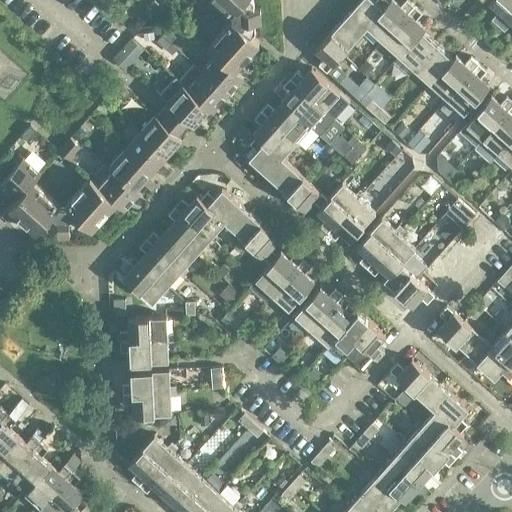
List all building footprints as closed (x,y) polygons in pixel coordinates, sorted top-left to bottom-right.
[(154,0),(152,0),(144,9),(151,15),(160,5),(154,0)] [(208,45),(217,53),(217,52),(243,77),(248,71),(240,63),(259,42),(251,35),(256,29),(255,20),(261,19),(260,7),(254,8),(253,0),(218,0),(233,12),(233,18),(208,45)] [(374,0),(359,0),(341,20),(358,36),(367,26),(379,36),(375,41),(379,44),(415,5),(409,0),(404,0),(401,5),(395,0),(389,0),(388,0),(375,0),(374,0)] [(511,0),(489,0),(489,1),(506,15),(511,8),(511,0)] [(160,5),(151,15),(157,20),(166,10),(160,5)] [(415,5),(379,44),(382,47),(386,42),(399,54),(425,26),(416,19),(422,12),(415,5)] [(325,56),(319,63),(327,70),(358,36),(341,20),(316,48),(325,56)] [(425,26),(399,54),(415,69),(438,44),(422,30),(425,27),(425,26)] [(178,37),(167,27),(162,33),(172,43),(178,37)] [(172,43),(162,33),(157,39),(167,49),(172,43)] [(126,65),(146,47),(135,34),(115,53),(126,65)] [(438,44),(415,69),(431,83),(457,55),(456,54),(453,58),(438,44)] [(217,53),(202,69),(228,93),(243,77),(217,52),(217,53)] [(457,55),(431,83),(444,94),(440,99),(444,102),(479,62),(471,55),(465,62),(457,55)] [(137,62),(131,68),(141,77),(147,71),(137,62)] [(479,62),(444,102),(446,104),(450,100),(464,113),(490,84),(481,76),(487,69),(479,62)] [(340,92),(312,66),(304,75),(297,69),(290,77),(325,109),(340,92)] [(202,69),(187,86),(186,87),(209,107),(209,108),(212,111),(228,93),(202,69)] [(186,87),(187,86),(176,76),(160,94),(167,101),(194,125),(209,108),(209,107),(186,87)] [(325,109),(290,77),(283,85),(290,91),(283,99),(311,125),(321,133),(335,117),(325,109)] [(124,96),(130,90),(120,80),(114,87),(124,96)] [(483,137),(511,104),(511,100),(507,95),(500,102),(491,94),(460,130),(476,144),(479,142),(483,137)] [(371,98),(365,105),(375,114),(381,107),(371,98)] [(311,125),(283,99),(275,108),(268,102),(261,109),(296,141),(311,125)] [(194,125),(167,101),(156,113),(183,137),(194,125)] [(511,104),(483,137),(479,142),(482,144),(486,140),(499,152),(511,137),(511,104)] [(381,107),(375,114),(385,122),(391,116),(381,107)] [(282,156),(296,141),(261,109),(255,117),(261,123),(253,132),(257,135),(250,143),(257,149),(249,158),(305,208),(313,199),(321,206),(317,209),(326,217),(320,224),(328,231),(359,196),(343,181),(328,197),(282,156)] [(183,137),(156,113),(141,131),(167,154),(183,137)] [(30,123),(21,134),(27,139),(37,129),(30,123)] [(167,154),(141,131),(125,148),(152,172),(155,168),(165,176),(171,170),(161,161),(167,154)] [(81,145),(70,136),(70,135),(58,149),(71,160),(76,155),(74,153),(81,145)] [(511,137),(499,152),(511,163),(507,167),(511,171),(511,169),(511,137)] [(125,148),(110,165),(112,167),(113,168),(137,188),(143,182),(152,191),(158,185),(148,176),(152,172),(125,148)] [(0,182),(0,183),(17,198),(34,180),(41,172),(23,156),(0,182)] [(106,174),(112,167),(110,165),(106,161),(100,168),(106,174)] [(113,168),(99,184),(98,185),(125,208),(140,191),(137,188),(113,168)] [(17,198),(2,215),(8,220),(15,212),(37,231),(44,223),(48,227),(58,226),(58,233),(70,233),(70,226),(80,225),(84,221),(92,228),(112,206),(120,214),(125,208),(98,185),(99,184),(90,177),(65,204),(60,204),(34,180),(17,198)] [(207,190),(201,198),(200,198),(225,220),(225,221),(235,230),(251,212),(222,187),(214,196),(207,190)] [(200,198),(201,198),(197,194),(189,203),(182,197),(175,205),(215,240),(217,237),(214,233),(225,221),(225,220),(200,198)] [(359,196),(328,231),(336,238),(342,231),(350,239),(376,210),(359,196)] [(215,240),(175,205),(168,213),(175,219),(168,227),(196,253),(208,240),(212,243),(215,240)] [(444,239),(460,221),(448,210),(432,227),(444,239)] [(268,297),(304,258),(296,251),(290,258),(281,250),(278,253),(270,247),(279,238),(251,212),(235,230),(271,262),(250,285),(266,300),(268,297)] [(382,216),(357,245),(366,253),(360,259),(367,266),(399,231),(382,216)] [(196,253),(168,227),(160,236),(154,229),(147,237),(186,272),(189,269),(185,266),(196,253)] [(399,231),(367,266),(375,273),(381,266),(389,273),(389,274),(401,262),(416,246),(399,231)] [(186,272),(147,237),(140,245),(147,251),(139,260),(167,285),(179,272),(183,276),(186,272)] [(304,258),(268,297),(271,300),(275,295),(289,308),(314,280),(306,272),(312,265),(304,258)] [(167,285),(139,260),(124,276),(152,302),(167,285)] [(389,274),(389,273),(384,278),(413,304),(421,295),(428,301),(435,293),(401,262),(389,274)] [(511,277),(511,275),(506,271),(498,280),(504,286),(511,277)] [(321,285),(295,313),(308,325),(304,329),(308,333),(344,293),(336,286),(329,293),(321,285)] [(344,293),(308,333),(310,335),(315,331),(329,343),(344,327),(343,326),(353,315),(352,314),(345,307),(351,300),(344,293)] [(492,299),(486,293),(478,303),(484,309),(492,299)] [(187,313),(195,313),(194,300),(186,301),(187,313)] [(484,309),(478,303),(469,312),(476,318),(484,309)] [(480,334),(447,305),(440,313),(447,319),(438,328),(465,351),(480,334)] [(357,308),(352,314),(353,315),(343,326),(344,327),(377,357),(385,349),(378,343),(386,334),(357,308)] [(229,311),(221,320),(226,325),(234,316),(229,311)] [(120,329),(121,339),(168,336),(167,314),(129,316),(129,328),(120,329)] [(511,333),(507,329),(492,345),(511,362),(511,333)] [(480,334),(465,351),(491,375),(499,366),(510,375),(511,372),(511,362),(492,345),(480,334)] [(168,336),(121,339),(121,349),(131,349),(131,361),(169,359),(168,336)] [(276,348),(271,343),(267,346),(273,351),(276,348)] [(440,383),(412,358),(404,367),(398,360),(390,369),(425,400),(440,383)] [(169,367),(131,369),(132,381),(123,381),(123,392),(170,389),(169,367)] [(468,408),(440,383),(425,400),(435,409),(436,409),(460,431),(461,431),(467,423),(460,417),(468,408)] [(170,389),(123,392),(124,402),(133,402),(134,414),(172,412),(170,389)] [(9,412),(0,421),(0,454),(18,433),(10,426),(16,419),(16,418),(26,407),(18,400),(8,411),(9,412)] [(0,421),(9,412),(8,411),(1,404),(0,405),(0,421)] [(436,409),(435,409),(424,422),(418,418),(416,421),(456,457),(463,449),(456,442),(464,434),(461,431),(460,431),(436,409)] [(263,429),(245,412),(239,419),(257,436),(263,429)] [(456,457),(416,421),(413,424),(418,428),(406,441),(435,466),(442,458),(449,464),(456,457)] [(364,432),(370,438),(379,428),(372,422),(364,432)] [(364,432),(363,433),(355,441),(362,447),(370,438),(364,432)] [(18,433),(0,454),(0,467),(9,476),(41,441),(33,433),(27,441),(18,433)] [(132,477),(139,483),(174,444),(171,441),(167,445),(155,433),(129,462),(138,470),(132,477)] [(41,441),(9,476),(25,490),(51,462),(42,454),(48,447),(41,441)] [(335,447),(328,441),(319,451),(326,457),(335,447)] [(406,441),(392,457),(420,482),(435,466),(406,441)] [(174,444),(139,483),(147,491),(154,484),(161,491),(187,462),(174,451),(178,447),(174,444)] [(326,457),(319,451),(311,460),(318,466),(326,457)] [(51,462),(25,490),(42,505),(73,470),(73,469),(81,460),(73,453),(59,469),(51,462)] [(420,482),(392,457),(378,473),(403,495),(402,496),(405,499),(420,482)] [(187,462),(161,491),(178,505),(203,477),(187,462)] [(73,470),(42,505),(49,511),(64,511),(80,495),(83,491),(74,483),(81,476),(73,470)] [(378,473),(363,489),(388,511),(402,496),(403,495),(378,473)] [(306,480),(299,474),(291,483),(298,489),(306,480)] [(282,487),(288,480),(282,475),(276,481),(282,487)] [(203,477),(178,505),(185,511),(200,511),(219,491),(203,477)] [(298,489),(291,483),(282,493),(289,498),(298,489)] [(363,489),(349,505),(356,511),(387,511),(388,511),(363,489)] [(219,491),(200,511),(229,511),(239,501),(235,498),(232,502),(219,491)] [(64,511),(84,511),(81,509),(87,502),(80,495),(64,511)] [(239,501),(229,511),(242,511),(238,508),(242,504),(239,501)]
